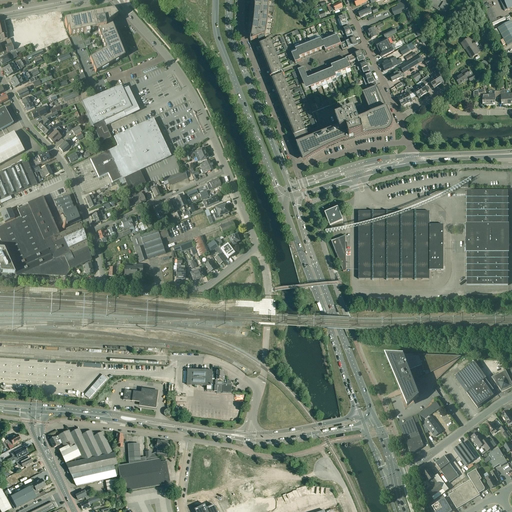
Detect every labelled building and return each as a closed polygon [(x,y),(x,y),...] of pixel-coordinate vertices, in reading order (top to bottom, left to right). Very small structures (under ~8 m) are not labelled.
[(253,41),(257,40),(258,39),(263,37),(264,37),(266,36),(266,32),(267,29),(267,24),(268,18),(268,13),(269,7),(269,2),(268,0),(255,0),(255,2),(255,6),(255,9),(255,12),(255,13),(255,16),(254,17),(254,20),(254,24),(253,26),(253,27),(253,28),(253,31),(252,34),(252,35),(251,38),(252,38),(253,41)] [(429,0),(427,4),(439,11),(440,9),(446,12),(449,7),(451,8),(456,0),(429,0)] [(511,0),(502,0),(507,10),(511,7),(511,0)] [(343,8),(340,2),(333,6),(331,7),(333,12),(335,11),(343,8)] [(405,2),(397,5),(397,6),(391,9),(394,16),(407,11),(406,10),(408,9),(405,2)] [(491,8),(485,10),(491,23),(493,23),(491,19),(495,17),(491,8)] [(369,9),(366,10),(365,9),(358,12),(360,18),(371,13),(369,9)] [(71,19),(65,20),(66,29),(68,29),(70,35),(85,32),(89,31),(97,29),(100,35),(105,49),(90,58),(96,73),(102,69),(102,70),(108,66),(115,61),(116,62),(118,61),(118,60),(122,58),(121,56),(119,53),(123,52),(120,43),(118,37),(117,37),(114,29),(115,29),(113,26),(112,25),(111,21),(115,19),(109,11),(105,12),(102,12),(102,13),(93,14),(86,15),(87,16),(78,18),(78,17),(71,18),(71,19)] [(53,14),(34,23),(45,45),(63,36),(56,20),(54,17),(53,14)] [(349,27),(345,16),(338,18),(342,26),(339,27),(340,31),(341,31),(349,27)] [(511,43),(511,24),(510,21),(497,28),(506,46),(510,44),(511,43)] [(346,34),(348,41),(354,38),(350,27),(349,27),(341,31),(343,35),(346,34)] [(374,29),(367,32),(368,34),(369,37),(370,40),(371,39),(372,40),(373,39),(374,38),(377,36),(374,29)] [(383,35),(385,39),(396,33),(394,29),(383,35)] [(335,47),(340,45),(341,45),(340,44),(336,33),(330,35),(335,47)] [(330,35),(325,37),(330,49),(335,47),(330,35)] [(319,50),(324,48),(321,39),(320,36),(314,38),(319,50)] [(325,51),(330,49),(325,37),(321,39),(324,48),(325,51)] [(314,38),(309,40),(314,52),(319,50),(314,38)] [(354,38),(348,41),(340,44),(341,45),(340,45),(342,50),(357,44),(356,41),(356,42),(354,38)] [(378,48),(379,51),(391,45),(388,39),(376,45),(377,48),(378,48)] [(468,39),(461,44),(465,50),(466,49),(471,58),(478,54),(468,39)] [(309,54),(314,52),(309,40),(304,42),(309,54)] [(259,45),(272,77),(280,74),(283,73),(284,75),(283,72),(277,56),(271,41),(259,45)] [(304,42),(299,44),(304,56),(309,54),(304,42)] [(10,52),(14,51),(14,50),(13,47),(12,44),(5,46),(6,47),(1,48),(3,52),(4,54),(8,53),(9,52),(10,52)] [(299,58),(304,56),(299,44),(294,46),(295,49),(299,58)] [(391,45),(379,51),(380,54),(382,57),(394,51),(391,45)] [(406,46),(399,50),(403,56),(409,51),(406,46)] [(11,54),(10,52),(9,52),(3,56),(4,57),(0,59),(0,61),(2,65),(10,61),(17,57),(15,54),(20,51),(21,53),(25,51),(23,47),(18,49),(12,52),(12,54),(11,54)] [(301,61),(299,58),(295,49),(290,51),(295,63),(301,61)] [(42,50),(30,55),(32,59),(44,54),(42,50)] [(366,63),(365,63),(361,51),(345,58),(346,59),(348,63),(348,62),(353,60),(354,64),(358,62),(360,66),(360,65),(366,63)] [(71,59),(69,54),(58,59),(60,63),(71,59)] [(403,65),(413,59),(411,54),(400,61),(403,65)] [(404,73),(419,64),(423,62),(419,56),(400,67),(404,73)] [(383,67),(397,61),(395,57),(389,60),(381,64),(383,67)] [(424,63),(427,66),(435,61),(433,57),(424,63)] [(349,66),(348,62),(348,63),(346,59),(341,61),(346,74),(351,72),(349,66)] [(341,61),(336,63),(341,76),(346,74),(341,61)] [(397,61),(383,67),(385,71),(393,67),(399,65),(397,61)] [(6,72),(6,73),(20,65),(19,63),(19,62),(16,63),(13,65),(4,69),(5,70),(4,71),(5,72),(6,72)] [(336,78),(341,76),(336,63),(331,65),(332,69),(332,68),(336,78)] [(365,63),(366,63),(360,65),(364,76),(371,74),(366,63),(365,63)] [(22,67),(20,65),(6,73),(7,73),(6,74),(7,76),(8,76),(8,77),(17,72),(20,70),(22,69),(22,68),(22,67)] [(303,84),(308,82),(309,82),(307,78),(308,78),(303,67),(298,70),(303,84)] [(338,80),(336,78),(332,68),(332,69),(327,71),(332,83),(338,80)] [(436,75),(433,77),(439,86),(444,83),(439,76),(442,74),(439,69),(434,72),(436,75)] [(459,85),(467,80),(469,80),(470,82),(475,79),(473,75),(471,72),(470,72),(468,73),(465,69),(461,72),(462,74),(455,78),(459,85)] [(327,71),(322,73),(327,85),(332,83),(327,71)] [(392,82),(402,77),(400,72),(397,73),(397,72),(394,74),(394,75),(390,76),(392,82)] [(294,137),(305,132),(291,96),(283,76),(284,75),(283,73),(280,74),(272,77),(270,78),(294,136),(294,137)] [(322,73),(317,75),(322,87),(327,85),(322,73)] [(364,76),(362,77),(367,89),(376,85),(371,74),(364,76)] [(12,84),(13,85),(24,78),(22,75),(19,76),(11,81),(11,82),(12,84)] [(317,75),(312,77),(317,89),(322,87),(317,75)] [(37,81),(33,83),(35,87),(41,84),(51,80),(49,76),(39,80),(37,81)] [(424,79),(427,84),(430,83),(434,89),(439,86),(433,77),(430,79),(428,76),(424,79)] [(317,89),(312,77),(308,78),(307,78),(309,82),(308,82),(311,88),(312,91),(317,89)] [(24,78),(13,85),(13,86),(13,87),(14,87),(15,88),(23,83),(26,82),(24,78)] [(417,84),(418,86),(418,87),(424,96),(429,92),(424,86),(427,84),(424,79),(421,81),(417,84)] [(131,108),(121,86),(82,102),(93,126),(101,142),(111,138),(104,121),(131,108)] [(30,89),(29,87),(17,92),(20,99),(29,95),(27,91),(30,89)] [(381,133),(384,133),(385,133),(386,132),(387,132),(388,132),(388,131),(389,131),(390,130),(391,129),(391,128),(392,127),(392,126),(393,125),(393,124),(393,123),(393,122),(392,121),(392,120),(386,108),(379,93),(378,90),(377,87),(362,93),(371,114),(357,119),(354,113),(336,120),(338,127),(309,138),(306,132),(305,132),(294,137),(302,157),(302,158),(303,158),(303,159),(304,159),(305,159),(306,160),(307,159),(308,159),(311,157),(314,155),(317,153),(320,151),(323,149),(325,148),(328,146),(331,144),(334,143),(337,142),(340,140),(343,139),(344,141),(347,140),(351,139),(354,138),(357,137),(361,137),(364,136),(367,135),(371,135),(374,134),(378,134),(381,133)] [(406,94),(402,95),(407,105),(412,102),(409,96),(412,94),(409,89),(408,87),(405,88),(406,90),(404,91),(406,94)] [(409,89),(412,94),(415,92),(419,99),(424,96),(418,87),(413,90),(411,87),(409,89)] [(484,95),(484,92),(484,90),(477,90),(473,92),(474,97),(477,99),(482,99),(482,105),(484,105),(484,106),(489,106),(488,95),(484,95)] [(495,99),(498,99),(497,92),(494,92),(494,95),(488,95),(489,106),(493,106),(493,105),(495,105),(495,99)] [(501,92),(497,92),(498,99),(501,98),(501,105),(503,104),(503,105),(507,105),(507,94),(501,95),(501,92)] [(407,105),(402,95),(397,98),(402,107),(407,105)] [(34,101),(34,99),(32,96),(29,98),(21,102),(24,107),(34,101)] [(34,101),(24,107),(26,111),(34,107),(37,105),(36,103),(34,101)] [(48,110),(48,109),(48,108),(46,104),(43,106),(43,108),(36,111),(35,111),(31,113),(34,119),(46,114),(46,112),(47,112),(47,111),(48,110)] [(0,109),(0,130),(13,124),(4,107),(0,109)] [(52,114),(48,116),(46,117),(48,121),(58,116),(57,112),(52,114)] [(153,119),(151,120),(114,137),(118,147),(90,160),(99,178),(103,176),(108,186),(112,184),(122,180),(124,179),(129,190),(146,183),(140,171),(171,157),(153,119)] [(41,131),(50,123),(46,120),(43,122),(38,128),(41,131)] [(53,127),(50,123),(41,131),(45,135),(51,130),(53,127)] [(75,136),(75,135),(81,132),(82,132),(78,126),(71,130),(75,136)] [(53,130),(55,131),(48,138),(53,143),(57,139),(58,140),(61,137),(62,136),(63,134),(63,133),(62,131),(58,127),(54,129),(53,130)] [(0,164),(24,152),(14,132),(0,139),(0,164)] [(69,139),(67,140),(65,142),(59,148),(63,153),(69,147),(67,145),(71,141),(69,139)] [(194,154),(196,157),(206,153),(205,151),(205,149),(204,149),(204,148),(197,151),(197,152),(194,154)] [(47,152),(37,157),(40,163),(50,159),(49,158),(50,158),(49,156),(48,156),(47,152)] [(75,154),(68,157),(69,160),(69,161),(70,162),(71,162),(71,163),(78,159),(77,158),(80,156),(78,152),(75,154)] [(37,185),(26,160),(11,166),(12,167),(0,172),(0,200),(0,201),(37,185)] [(201,165),(203,169),(212,165),(210,161),(203,164),(201,165)] [(214,169),(212,165),(203,169),(201,170),(203,174),(214,169)] [(52,174),(47,166),(42,169),(42,170),(39,171),(42,177),(45,176),(46,177),(52,174)] [(187,178),(184,171),(166,178),(169,185),(187,178)] [(208,187),(219,182),(218,178),(206,184),(208,187)] [(219,182),(208,187),(209,191),(221,186),(219,182)] [(156,186),(152,187),(151,188),(155,197),(160,195),(157,188),(156,186)] [(141,204),(136,194),(135,191),(129,194),(131,198),(132,198),(133,199),(136,206),(141,204)] [(466,224),(466,253),(467,253),(467,285),(508,286),(508,253),(509,253),(509,224),(508,224),(508,191),(467,191),(467,224),(466,224)] [(136,194),(141,204),(145,202),(142,194),(141,192),(136,194)] [(87,203),(100,198),(99,196),(97,197),(95,194),(85,198),(87,203)] [(54,201),(56,206),(60,205),(63,213),(68,226),(80,222),(75,208),(74,209),(69,196),(54,201)] [(179,198),(184,210),(187,209),(186,207),(187,206),(186,206),(187,205),(183,196),(182,197),(181,196),(180,197),(179,198)] [(216,196),(205,200),(208,207),(219,202),(216,196)] [(100,198),(87,203),(90,209),(100,204),(99,201),(103,199),(102,197),(100,198)] [(66,277),(70,270),(92,261),(89,252),(81,224),(73,228),(59,235),(48,210),(44,200),(43,198),(28,205),(17,209),(18,210),(20,217),(0,226),(0,240),(3,248),(15,274),(16,276),(18,276),(22,274),(66,277)] [(184,210),(179,198),(178,198),(176,198),(176,199),(175,200),(179,209),(180,210),(180,209),(181,211),(184,210)] [(170,200),(164,202),(167,210),(168,210),(169,212),(174,210),(173,208),(173,207),(170,200)] [(158,205),(153,208),(156,215),(158,214),(159,216),(162,214),(161,212),(158,205)] [(215,211),(215,213),(227,209),(227,208),(227,207),(226,206),(225,205),(216,208),(214,209),(215,211)] [(338,207),(324,213),(330,226),(343,221),(338,207)] [(10,209),(1,214),(5,223),(15,219),(10,209)] [(220,216),(228,213),(228,212),(229,211),(228,210),(227,210),(227,209),(215,213),(213,214),(215,219),(220,217),(220,216)] [(92,214),(93,219),(103,215),(102,211),(99,212),(92,214)] [(429,212),(358,212),(358,279),(429,279),(429,270),(443,270),(443,225),(429,225),(429,212)] [(105,215),(103,215),(93,219),(95,224),(103,221),(102,221),(105,220),(107,219),(105,215)] [(129,228),(126,220),(121,222),(124,228),(123,228),(124,231),(129,228)] [(232,221),(220,226),(223,234),(235,229),(232,221)] [(139,224),(142,231),(148,229),(144,222),(139,224)] [(129,230),(116,236),(117,239),(123,237),(131,234),(129,230)] [(103,231),(98,232),(100,240),(106,238),(105,237),(108,236),(106,231),(104,232),(103,231)] [(133,237),(131,238),(139,263),(148,260),(165,254),(157,231),(141,236),(141,234),(133,237)] [(236,235),(229,238),(232,246),(236,245),(235,243),(239,241),(240,241),(238,237),(237,238),(236,235)] [(202,236),(192,240),(199,257),(209,252),(202,236)] [(345,236),(331,241),(343,272),(346,271),(345,236)] [(218,247),(213,240),(207,245),(211,253),(218,247)] [(224,246),(222,246),(218,241),(217,242),(215,240),(214,240),(216,243),(218,246),(221,249),(228,259),(230,257),(232,256),(234,254),(227,244),(223,244),(224,246)] [(0,273),(15,274),(3,248),(0,248),(0,273)] [(216,257),(214,259),(219,265),(220,264),(220,265),(222,264),(222,263),(224,261),(219,255),(218,253),(215,255),(216,257)] [(208,260),(204,263),(205,266),(210,272),(211,272),(212,271),(212,270),(215,268),(212,265),(213,264),(210,261),(210,262),(208,260)] [(198,268),(197,268),(194,261),(191,262),(198,279),(200,279),(202,278),(203,277),(200,270),(199,270),(198,268)] [(198,279),(191,262),(189,263),(192,270),(189,271),(193,281),(194,281),(195,281),(196,281),(196,280),(198,279)] [(91,264),(84,266),(87,274),(93,273),(91,264)] [(125,267),(124,276),(136,276),(136,274),(142,274),(142,266),(133,265),(133,268),(125,267)] [(461,357),(387,353),(387,354),(385,354),(400,391),(407,408),(419,396),(416,388),(417,388),(416,384),(415,384),(404,356),(419,357),(426,375),(461,357)] [(466,368),(457,375),(469,391),(466,393),(478,409),(482,406),(481,405),(494,396),(483,381),(486,378),(473,360),(465,367),(466,368)] [(188,370),(187,385),(207,386),(207,391),(211,391),(212,371),(188,370)] [(511,383),(506,370),(492,377),(501,391),(511,385),(511,383)] [(107,379),(102,375),(84,395),(89,399),(107,379)] [(217,385),(217,386),(214,386),(214,391),(217,392),(223,392),(223,393),(231,394),(232,384),(231,384),(231,381),(227,381),(227,384),(223,384),(223,386),(221,386),(221,384),(218,384),(218,385),(217,385)] [(141,392),(134,392),(132,401),(139,402),(139,404),(139,406),(156,409),(156,407),(159,391),(141,389),(141,392)] [(123,400),(132,401),(134,392),(125,390),(123,400)] [(438,401),(436,402),(428,408),(420,414),(424,420),(425,419),(426,422),(424,423),(434,437),(442,431),(432,418),(430,419),(428,417),(442,406),(438,401)] [(502,414),(501,415),(507,424),(511,421),(511,420),(506,411),(504,413),(504,412),(502,413),(502,414)] [(412,417),(402,421),(398,422),(411,455),(424,446),(415,424),(419,422),(417,415),(412,417)] [(486,426),(485,426),(490,433),(493,431),(494,433),(496,432),(495,429),(490,423),(488,424),(486,425),(486,426)] [(70,434),(81,456),(83,461),(66,465),(72,477),(81,473),(114,467),(114,466),(117,465),(115,454),(113,454),(103,432),(94,437),(91,431),(82,435),(79,429),(70,434)] [(66,464),(81,456),(70,434),(69,431),(59,436),(56,437),(50,440),(54,448),(60,445),(58,441),(61,440),(65,448),(60,451),(59,451),(60,454),(61,454),(66,464)] [(478,433),(471,437),(479,448),(482,445),(487,452),(493,448),(487,439),(484,441),(478,433)] [(10,439),(5,441),(5,442),(6,444),(7,444),(7,445),(9,444),(10,446),(13,445),(17,443),(20,441),(20,440),(20,439),(19,438),(17,435),(10,439)] [(157,456),(161,456),(163,442),(158,441),(157,445),(156,445),(156,448),(157,448),(157,449),(157,456),(151,456),(151,452),(145,452),(146,458),(146,459),(157,459),(157,456)] [(464,443),(454,450),(465,466),(476,459),(464,443)] [(511,449),(508,443),(503,446),(507,453),(511,449)] [(128,445),(129,465),(147,462),(146,459),(146,458),(140,459),(139,444),(128,445)] [(14,452),(14,453),(17,459),(18,459),(28,454),(24,447),(14,452)] [(506,464),(497,449),(488,455),(489,457),(491,460),(491,461),(488,463),(492,469),(498,466),(499,468),(506,464)] [(434,462),(442,472),(450,483),(458,476),(459,477),(444,455),(443,455),(444,457),(435,463),(434,462)] [(25,458),(18,461),(15,462),(19,469),(22,467),(23,467),(26,466),(32,463),(31,462),(32,461),(31,459),(30,459),(29,458),(26,460),(25,458)] [(147,462),(129,465),(119,466),(123,492),(165,485),(163,476),(169,475),(166,462),(161,463),(160,459),(147,462)] [(81,473),(72,477),(77,486),(117,477),(114,467),(81,473)] [(422,474),(428,482),(431,480),(435,485),(427,491),(432,497),(442,489),(443,489),(438,483),(437,483),(434,478),(428,469),(422,474)] [(457,488),(466,503),(480,495),(479,494),(483,491),(484,491),(484,490),(484,489),(484,488),(480,481),(481,480),(476,470),(467,475),(470,480),(457,488)] [(494,470),(492,471),(491,472),(496,482),(500,480),(494,470)] [(0,479),(0,480),(8,476),(6,471),(0,474),(0,479)] [(490,478),(489,476),(487,473),(483,475),(486,480),(491,489),(492,488),(492,489),(495,487),(494,487),(495,486),(490,477),(490,478)] [(116,479),(106,481),(108,494),(119,492),(116,479)] [(30,485),(32,489),(43,483),(41,480),(33,484),(32,483),(30,485)] [(443,489),(442,489),(445,493),(448,490),(441,480),(438,483),(443,489)] [(45,487),(43,483),(32,489),(34,493),(37,492),(37,491),(45,487)] [(4,492),(7,498),(8,497),(9,497),(12,502),(15,508),(20,505),(20,506),(34,499),(36,498),(29,486),(27,487),(14,494),(12,495),(9,490),(4,492)] [(0,509),(1,511),(3,511),(10,508),(11,508),(0,488),(0,509)] [(78,493),(76,494),(79,500),(86,497),(86,495),(87,495),(86,494),(88,493),(93,491),(91,488),(84,491),(81,492),(81,491),(78,493)] [(466,503),(457,488),(452,491),(453,493),(449,496),(457,509),(466,503)] [(444,499),(432,506),(435,511),(450,511),(452,511),(444,499)] [(88,502),(81,505),(83,510),(90,507),(88,502)]
